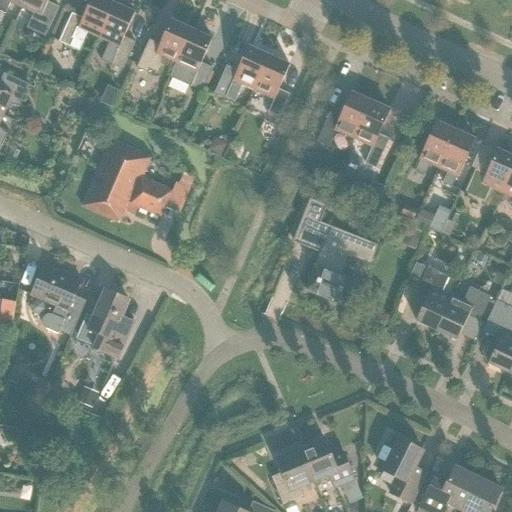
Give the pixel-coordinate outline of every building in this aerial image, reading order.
[(22,8),(25,0),(0,0),(0,11),(5,14),(10,3),(22,8)] [(25,0),(22,8),(33,13),(27,28),(45,36),(59,7),(48,2),(48,0),(25,0)] [(99,38),(114,3),(106,0),(90,0),(83,18),(72,13),(59,42),(79,51),(87,32),(99,38)] [(114,3),(99,38),(108,42),(100,60),(111,65),(122,70),(135,42),(124,37),(135,13),(114,3)] [(176,64),(192,30),(171,20),(160,44),(149,40),(136,68),(147,73),(149,69),(159,74),(165,59),(175,63),(176,64)] [(176,64),(175,63),(169,77),(191,86),(202,91),(212,68),(201,63),(212,39),(192,30),(176,64)] [(253,90),(269,56),(248,46),(237,71),(226,66),(214,94),(225,99),(225,98),(234,102),(242,85),(253,90)] [(269,56),(253,90),(274,99),(268,112),(279,117),(290,94),(279,89),(289,65),(269,56)] [(0,114),(2,115),(7,104),(19,106),(29,85),(4,73),(0,81),(0,114)] [(354,138),(370,102),(351,93),(340,118),(330,113),(317,142),(328,147),(335,130),(354,138)] [(370,102),(354,138),(372,147),(365,163),(376,168),(389,139),(378,135),(389,110),(370,102)] [(439,168),(455,131),(436,123),(420,159),(421,160),(416,171),(425,175),(430,164),(439,168)] [(190,132),(182,128),(178,136),(186,140),(190,132)] [(455,131),(439,168),(448,172),(443,183),(451,187),(457,176),(458,176),(474,140),(455,131)] [(209,149),(221,155),(222,154),(227,143),(215,137),(209,149)] [(158,216),(170,190),(142,178),(150,159),(111,141),(82,206),(119,223),(124,211),(130,214),(134,205),(158,216)] [(502,193),(511,172),(511,156),(497,150),(486,174),(475,169),(464,194),(485,203),(491,189),(502,193)] [(511,172),(502,193),(511,197),(511,172)] [(385,187),(371,181),(366,192),(370,203),(377,206),(385,187)] [(183,206),(190,188),(179,184),(170,200),(183,206)] [(326,205),(311,199),(294,241),(321,253),(306,290),(344,305),(353,281),(339,275),(347,257),(370,264),(378,245),(331,227),(320,223),(326,205)] [(447,220),(451,212),(439,206),(429,229),(441,235),(447,220)] [(451,212),(447,220),(455,223),(459,215),(451,212)] [(415,250),(422,232),(408,226),(400,244),(415,250)] [(488,257),(480,253),(477,260),(485,264),(488,257)] [(416,263),(410,276),(418,280),(424,267),(416,263)] [(61,274),(44,266),(31,296),(56,306),(53,314),(48,313),(44,315),(42,318),(41,322),(43,327),(46,329),(58,334),(62,322),(75,327),(86,302),(74,297),(81,281),(62,273),(61,274)] [(436,331),(452,297),(442,292),(448,277),(428,268),(416,292),(427,297),(416,321),(436,331)] [(452,297),(436,331),(457,340),(468,316),(479,321),(490,297),(470,287),(463,302),(452,297)] [(117,327),(128,301),(105,291),(92,319),(87,317),(78,338),(94,345),(93,349),(118,360),(130,332),(117,327)] [(509,373),(511,366),(511,308),(499,302),(485,333),(499,340),(488,364),(509,373)] [(12,324),(0,321),(0,329),(10,331),(12,324)] [(19,385),(25,369),(13,365),(7,381),(19,385)] [(92,408),(98,393),(84,387),(78,402),(92,408)] [(299,449),(314,482),(328,476),(334,489),(354,481),(343,453),(331,458),(323,439),(299,449)] [(423,452),(398,439),(392,451),(383,446),(377,459),(386,463),(382,471),(397,479),(389,494),(411,505),(424,480),(412,474),(423,452)] [(299,488),(314,482),(299,449),(276,459),(282,474),(271,478),(283,505),(303,497),(299,488)] [(462,511),(478,479),(454,468),(442,493),(430,487),(417,511),(443,511),(448,504),(462,511)] [(478,479),(462,511),(463,511),(490,511),(501,491),(478,479)] [(219,511),(274,511),(252,502),(248,511),(242,511),(223,503),(219,511)]
